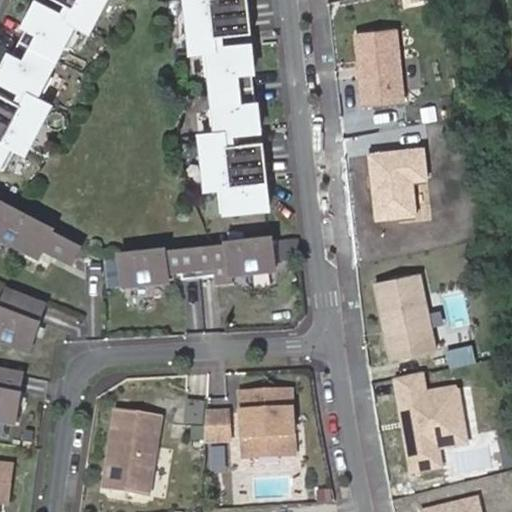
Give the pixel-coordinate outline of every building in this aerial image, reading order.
[(65,0),(66,0),(61,11),(40,0),(37,0),(25,23),(28,24),(12,53),(10,52),(0,70),(0,77),(20,88),(15,98),(0,90),(0,164),(4,166),(16,142),(25,147),(48,103),(40,98),(52,74),(47,72),(63,42),(68,45),(80,21),(89,26),(102,0),(65,0)] [(220,211),(267,206),(265,181),(267,180),(263,140),(235,143),(234,131),(260,128),(257,101),(254,102),(251,69),(253,69),(251,42),(224,45),(223,33),(251,30),(247,0),(187,0),(193,47),(202,46),(205,73),(211,72),(214,105),(208,106),(211,133),(202,134),(207,183),(217,182),(220,211)] [(399,28),(354,33),(363,105),(408,100),(399,28)] [(426,148),(371,155),(378,221),(420,216),(416,182),(429,180),(426,148)] [(0,236),(2,238),(15,214),(0,205),(0,236)] [(74,266),(82,251),(54,236),(54,235),(15,214),(2,238),(42,259),(46,251),(74,266)] [(198,253),(200,279),(217,278),(216,270),(231,269),(232,276),(276,271),(273,243),(228,248),(229,249),(198,253)] [(184,281),(200,279),(198,253),(166,256),(166,255),(122,259),(125,288),(169,283),(168,275),(183,274),(184,281)] [(422,272),(374,282),(391,360),(439,349),(422,272)] [(39,327),(47,308),(8,293),(0,311),(0,340),(31,352),(41,327),(39,327)] [(17,396),(21,376),(0,371),(0,419),(13,422),(18,396),(17,396)] [(425,373),(393,379),(411,476),(445,470),(442,451),(471,446),(460,387),(429,392),(425,373)] [(289,390),(239,392),(242,456),(292,454),(289,390)] [(159,416),(114,409),(102,488),(148,495),(159,416)] [(226,411),(204,412),(203,438),(227,438),(226,411)] [(0,504),(5,506),(11,467),(0,465),(0,504)] [(482,511),(479,497),(420,511),(482,511)]
